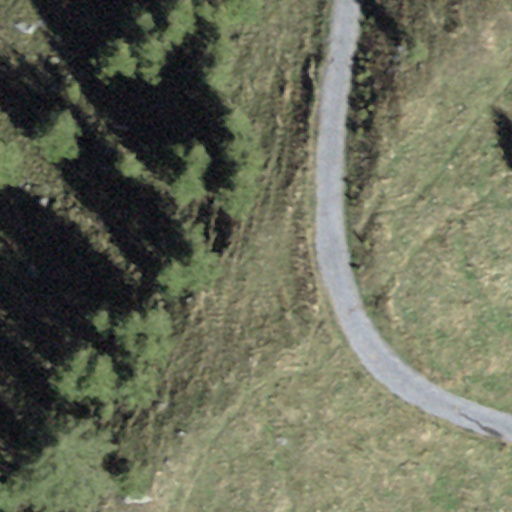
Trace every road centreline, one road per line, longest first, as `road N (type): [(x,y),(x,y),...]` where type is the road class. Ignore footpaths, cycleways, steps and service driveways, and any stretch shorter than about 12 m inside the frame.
road 1 (track): [(357,326),(330,240),(329,140),(344,0)]
road 2 (track): [(511,441),(402,395),(357,326)]
